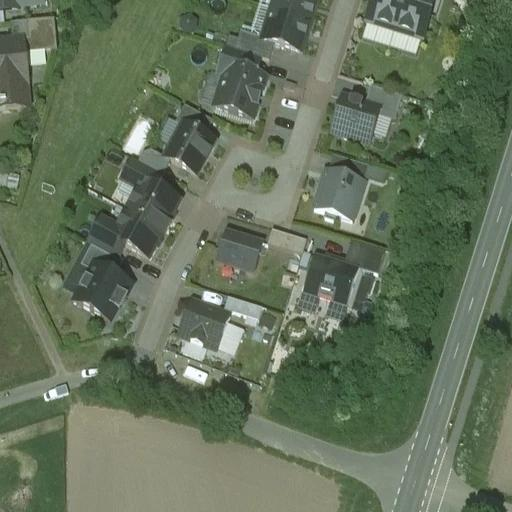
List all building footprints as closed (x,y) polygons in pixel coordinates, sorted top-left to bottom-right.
[(0,0),(0,10),(34,8),(32,0),(0,0)] [(274,0),(271,13),(311,26),(314,16),(312,15),(316,0),(274,0)] [(373,0),(366,25),(378,29),(380,32),(393,36),(404,0),(373,0)] [(434,0),(404,0),(393,36),(406,40),(409,39),(421,43),(434,0)] [(311,26),(271,13),(261,43),(261,44),(273,48),(299,56),(306,35),(308,36),(311,26)] [(53,22),(27,25),(28,42),(22,43),(24,56),(56,53),(53,22)] [(261,43),(240,36),(234,54),(260,63),(268,65),(273,48),(261,44),(261,43)] [(22,43),(0,44),(0,112),(28,110),(25,87),(26,87),(24,56),(22,43)] [(234,54),(225,52),(217,78),(223,80),(226,69),(255,78),(260,63),(234,54)] [(255,78),(226,69),(223,80),(213,111),(251,123),(256,109),(257,108),(256,108),(259,97),(260,97),(260,96),(264,81),(255,78)] [(295,89),(284,85),(282,92),(293,95),(295,89)] [(402,101),(370,91),(365,108),(379,113),(377,120),(394,126),(402,101)] [(365,108),(343,102),(339,115),(338,115),(338,116),(339,116),(337,120),(337,121),(332,138),(368,149),(377,120),(379,113),(365,108)] [(212,124),(184,109),(175,126),(181,129),(181,128),(203,140),(212,124)] [(203,140),(181,128),(181,129),(164,161),(195,179),(213,146),(203,140)] [(162,179),(132,163),(122,181),(139,190),(141,184),(155,192),(162,179)] [(366,171),(352,166),(348,179),(362,184),(366,171)] [(0,191),(7,193),(11,174),(0,172),(0,191)] [(364,189),(326,177),(314,215),(326,219),(324,223),(338,228),(340,223),(352,227),(364,189)] [(139,190),(125,214),(165,235),(169,226),(167,225),(179,204),(155,192),(141,184),(139,190)] [(165,235),(125,214),(111,241),(110,242),(124,250),(147,262),(158,243),(160,244),(165,235)] [(111,241),(95,232),(87,248),(90,250),(117,264),(124,250),(110,242),(111,241)] [(306,245),(272,235),(267,250),(301,261),(306,245)] [(262,249),(226,238),(217,267),(253,278),(262,249)] [(117,264),(90,250),(79,269),(90,275),(93,268),(114,280),(121,267),(117,264)] [(352,278),(316,267),(307,296),(343,307),(352,278)] [(90,275),(73,306),(109,325),(116,312),(118,314),(125,302),(122,301),(129,288),(114,280),(93,268),(90,275)] [(229,322),(190,307),(177,340),(190,345),(189,348),(202,352),(203,350),(216,355),(229,322)]
